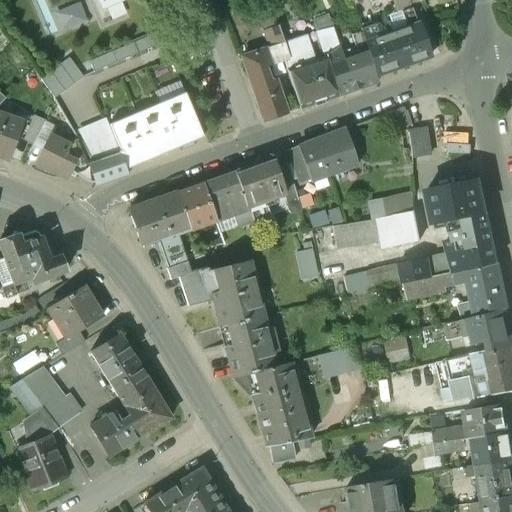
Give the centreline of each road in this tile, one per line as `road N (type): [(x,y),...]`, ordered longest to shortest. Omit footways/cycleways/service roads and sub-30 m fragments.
road 1 (residential): [(480,65),(254,143)]
road 2 (residential): [(214,416),(121,265),(81,224)]
road 3 (residential): [(254,143),(105,198),(81,224)]
road 4 (residential): [(214,416),(65,511)]
road 5 (residential): [(480,65),(479,102),(511,233)]
road 6 (residential): [(254,143),(203,0)]
